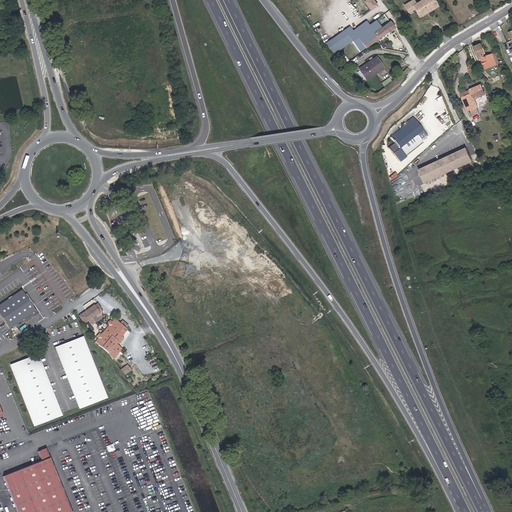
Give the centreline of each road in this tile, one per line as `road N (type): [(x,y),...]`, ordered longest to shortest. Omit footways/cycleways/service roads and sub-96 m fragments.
road 1 (motorway): [(484,511),(229,0)]
road 2 (motorway): [(213,0),(466,511)]
road 3 (motorway): [(202,152),(227,166),(327,293),(462,511)]
road 4 (motorway): [(486,511),(389,266),(362,163),(365,136)]
road 5 (primary): [(149,315),(171,346),(241,511)]
road 6 (motorway): [(172,0),(205,125),(202,139),(184,149)]
road 7 (tertiary): [(511,5),(437,54),(387,105)]
road 8 (primary): [(80,144),(26,0)]
road 9 (primary): [(22,0),(46,111),(37,145)]
road 10 (primary): [(54,211),(74,222),(149,315)]
road 11 (motorway): [(358,104),(338,92),(265,0)]
road 12 (primary): [(149,315),(94,225),(90,195)]
